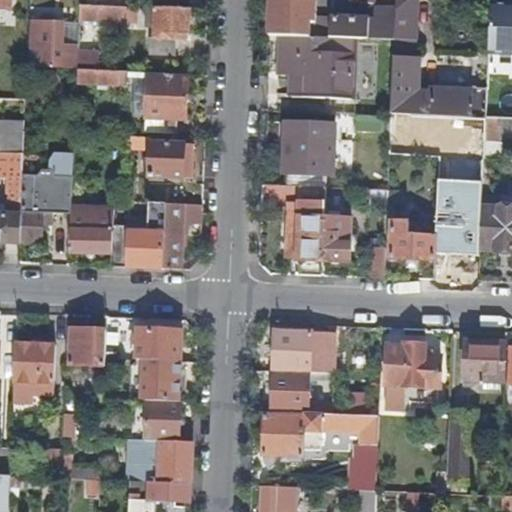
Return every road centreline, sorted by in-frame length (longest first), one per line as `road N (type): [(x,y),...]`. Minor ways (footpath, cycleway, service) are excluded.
road 1 (residential): [(239,0),(229,292)]
road 2 (residential): [(229,292),(511,304)]
road 3 (residential): [(0,284),(229,292)]
road 4 (residential): [(229,292),(217,511)]
